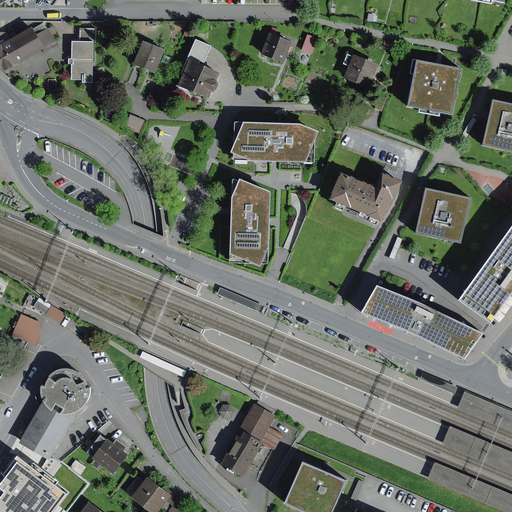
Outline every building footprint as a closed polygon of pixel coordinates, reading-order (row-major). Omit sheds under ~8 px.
[(97,41),(97,28),(80,29),(81,42),(71,42),(72,82),(93,82),(91,41),(97,41)] [(31,29),(0,45),(0,57),(7,70),(43,51),(31,29)] [(318,40),(304,35),(298,50),(313,55),(318,40)] [(291,44),(267,36),(260,57),(284,65),(291,44)] [(163,51),(141,41),(132,62),(154,72),(163,51)] [(379,67),(353,57),(343,80),(369,90),(379,67)] [(218,74),(188,61),(177,87),(207,100),(218,74)] [(411,106),(453,113),(461,70),(418,63),(411,106)] [(388,98),(381,95),(376,108),(379,110),(383,111),(388,98)] [(511,105),(494,102),(485,144),(511,150),(511,105)] [(132,115),(126,126),(140,133),(145,121),(132,115)] [(300,122),(237,121),(236,144),(233,152),(236,159),(275,160),(317,161),(321,131),(300,122)] [(343,171),(330,198),(383,222),(401,180),(384,172),(378,186),(343,171)] [(234,177),(233,261),(271,263),(273,222),(274,187),(234,177)] [(428,188),(418,232),(464,243),(473,198),(428,188)] [(511,229),(460,301),(493,324),(511,298),(511,229)] [(425,308),(377,284),(360,310),(467,357),(484,332),(425,308)] [(43,299),(37,309),(60,323),(66,313),(43,299)] [(44,321),(23,312),(14,334),(22,337),(40,344),(43,334),(41,328),(44,321)] [(22,337),(0,378),(0,388),(13,395),(43,345),(40,344),(22,337)] [(44,390),(46,395),(19,446),(27,451),(47,461),(49,462),(76,412),(82,407),(87,402),(90,395),(91,388),(90,380),(86,374),(81,369),(74,366),(67,365),(59,367),(53,370),(48,376),(45,382),(44,390)] [(511,414),(463,395),(458,407),(511,430),(511,414)] [(276,416),(255,404),(221,465),(242,477),(276,416)] [(270,428),(264,443),(278,449),(285,434),(270,428)] [(511,454),(449,428),(442,444),(511,473),(511,454)] [(129,457),(106,441),(92,460),(115,477),(129,457)] [(53,511),(70,489),(20,453),(6,473),(9,475),(3,483),(1,488),(1,492),(0,496),(0,511),(53,511)] [(331,511),(345,481),(303,463),(286,503),(307,511),(331,511)] [(425,481),(497,511),(511,511),(511,496),(433,463),(425,481)] [(157,511),(169,498),(146,479),(130,498),(147,511),(157,511)] [(183,511),(188,506),(174,496),(163,510),(165,511),(183,511)] [(103,511),(90,502),(82,511),(103,511)]
